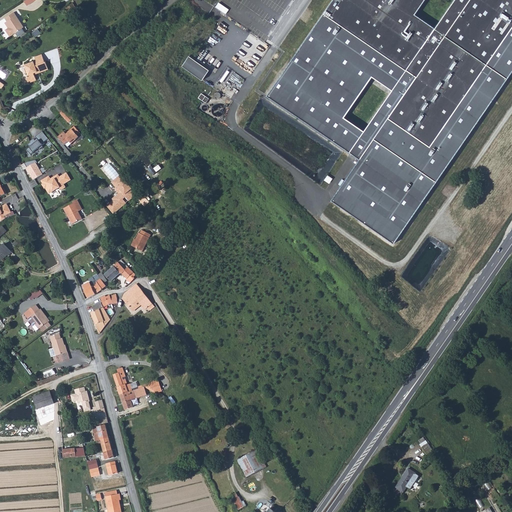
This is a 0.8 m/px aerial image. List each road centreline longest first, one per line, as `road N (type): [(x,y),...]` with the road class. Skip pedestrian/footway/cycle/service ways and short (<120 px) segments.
road 1 (primary): [(511,240),(324,511)]
road 2 (unclassified): [(176,0),(2,136)]
road 3 (unclassified): [(137,511),(81,305)]
road 4 (unclassified): [(81,305),(2,136)]
